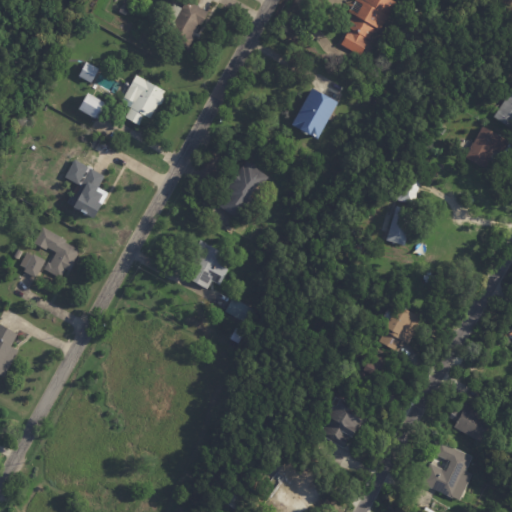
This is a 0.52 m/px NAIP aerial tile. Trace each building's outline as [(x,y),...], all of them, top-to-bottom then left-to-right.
[(186,0),(197,6),(208,12),(200,25),(197,24),(190,36),(194,38),(188,49),(166,36),(170,28),(162,23),(173,3),(182,8),(186,0)] [(356,53),(341,45),(350,28),(347,26),(353,14),(349,11),(354,0),(392,0),(396,2),(381,30),(376,27),(361,55),(356,53)] [(127,12),(125,16),(118,12),(118,11),(112,8),(114,4),(122,7),(124,3),(128,5),(125,9),(127,10),(127,12)] [(97,69),(85,62),(77,76),(90,83),(97,69)] [(355,65),(378,78),(374,86),(350,73),(355,65)] [(161,104),(157,106),(150,118),(144,115),(139,125),(125,117),(130,107),(121,102),(136,75),(165,91),(162,96),(163,99),(161,104)] [(313,88),(338,102),(318,138),(292,124),(312,88),(313,88)] [(511,127),(495,116),(511,89),(511,127)] [(79,99),(76,103),(68,97),(71,93),(79,98),(79,99)] [(78,111),(98,119),(105,102),(85,93),(78,111)] [(500,136),(488,162),(470,153),(483,127),(500,135),(500,136)] [(235,217),(219,206),(226,196),(224,194),(227,189),(226,188),(242,165),(243,166),(247,161),(268,177),(262,187),(258,184),(250,196),(257,201),(251,208),(247,205),(237,219),(235,217)] [(92,169),(104,176),(98,187),(108,193),(97,212),(76,200),(86,184),(83,182),(90,168),(92,169)] [(422,177),(415,204),(393,199),(399,172),(422,177)] [(412,216),(404,246),(386,241),(396,205),(414,211),(412,216)] [(68,270),(65,269),(60,278),(44,269),(47,262),(50,264),(56,253),(47,248),(46,250),(34,243),(42,227),(66,241),(65,243),(79,251),(68,270)] [(213,280),(212,280),(207,289),(185,278),(194,261),(191,259),(200,241),(205,243),(204,243),(226,255),(219,267),(225,269),(218,283),(213,280)] [(23,252),(18,260),(15,258),(19,250),(23,252)] [(45,261),(35,278),(23,272),(25,268),(20,265),(26,253),(32,256),(33,254),(45,261)] [(232,316),(225,312),(232,298),(255,311),(248,325),(232,316)] [(407,343),(401,340),(396,351),(379,341),(398,306),(422,319),(408,344),(407,343)] [(0,324),(17,334),(10,347),(18,351),(3,378),(0,376),(0,324)] [(359,347),(386,359),(370,397),(349,388),(360,362),(354,359),(359,347)] [(326,353),(333,356),(330,366),(322,362),(326,353)] [(348,442),(344,449),(319,434),(324,427),(322,425),(333,405),(336,407),(341,400),(369,417),(356,439),(351,436),(348,442)] [(467,404),(483,412),(480,417),(491,423),(486,432),(491,435),(486,445),(454,428),(457,422),(449,418),(454,408),(459,410),(463,402),(467,404)] [(465,489),(460,501),(421,484),(430,464),(446,471),(451,462),(435,455),(440,442),(472,457),(466,472),(472,474),(465,489)] [(296,460),(298,464),(302,462),(317,483),(298,497),(287,482),(286,483),(278,473),(296,460)] [(284,503),(280,507),(270,494),(281,485),(291,497),(284,503)] [(243,499),(234,508),(229,502),(237,494),(243,499)]
